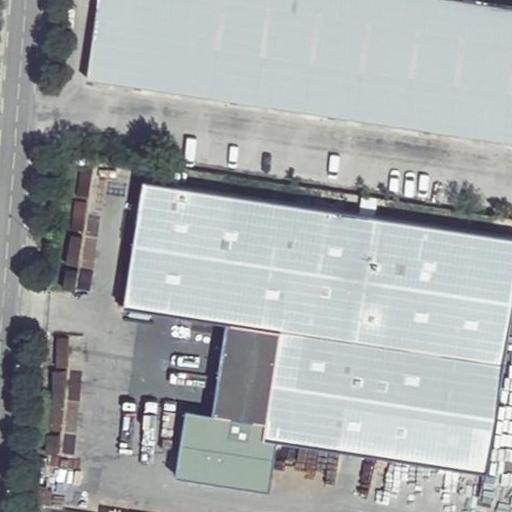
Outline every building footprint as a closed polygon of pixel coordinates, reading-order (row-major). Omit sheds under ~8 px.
[(100,0),(88,78),(511,144),(511,8),(455,0),(100,0)] [(488,470),(496,421),(505,365),(511,317),(511,240),(145,183),(126,298),(229,314),(246,318),(232,410),(214,407),(187,403),(176,471),(270,485),(278,435),(488,470)] [(246,318),(229,314),(214,407),(232,410),(246,318)] [(511,365),(505,365),(496,421),(511,423),(511,365)] [(43,457),(33,457),(32,465),(41,467),(43,457)] [(41,477),(41,467),(32,465),(30,477),(41,477)]
